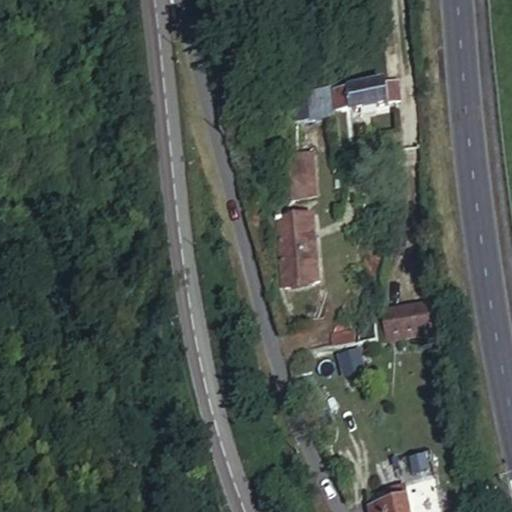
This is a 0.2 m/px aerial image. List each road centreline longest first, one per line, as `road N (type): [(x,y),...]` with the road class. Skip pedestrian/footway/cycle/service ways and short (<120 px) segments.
road 1 (tertiary): [(343,511),(289,399),(185,0)]
road 2 (tertiary): [(250,511),(175,241),(155,0)]
road 3 (tertiary): [(511,416),(485,272),(457,0)]
road 4 (track): [(399,0),(418,252)]
